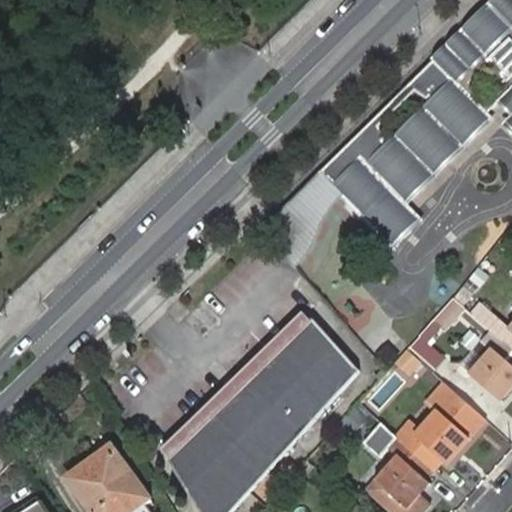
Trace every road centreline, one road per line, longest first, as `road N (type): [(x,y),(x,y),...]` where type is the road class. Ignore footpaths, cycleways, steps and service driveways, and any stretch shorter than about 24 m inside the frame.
road 1 (primary): [(0,409),(413,0)]
road 2 (primary): [(375,0),(0,371)]
